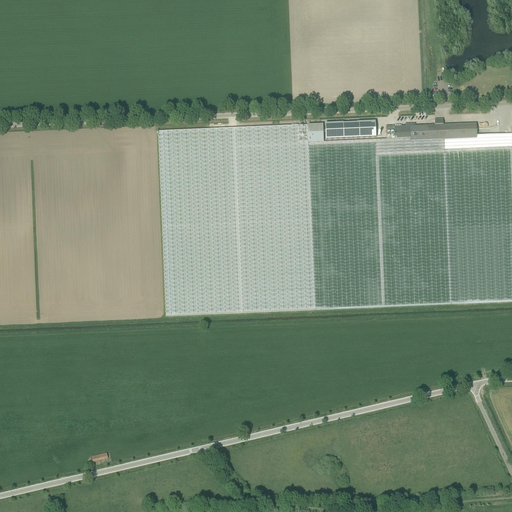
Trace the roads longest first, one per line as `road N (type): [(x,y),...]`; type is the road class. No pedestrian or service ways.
road 1 (unclassified): [(511,105),(0,127)]
road 2 (tertiary): [(0,498),(471,385)]
